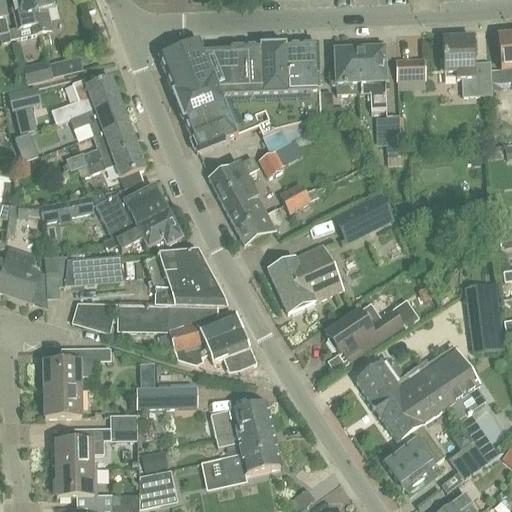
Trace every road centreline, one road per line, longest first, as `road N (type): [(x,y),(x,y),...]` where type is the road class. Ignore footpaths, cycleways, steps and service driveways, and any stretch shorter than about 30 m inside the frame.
road 1 (residential): [(377,511),(282,377),(218,255),(129,36)]
road 2 (residential): [(129,36),(176,26),(511,10)]
road 3 (residential): [(22,511),(4,334)]
